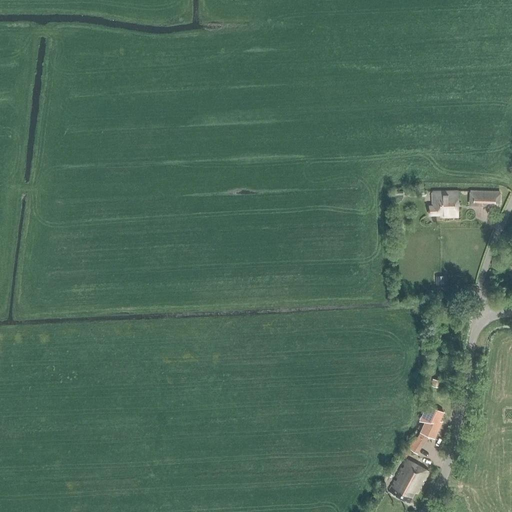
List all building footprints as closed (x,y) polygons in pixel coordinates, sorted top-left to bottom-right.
[(458,217),(457,191),(432,192),(433,206),(428,206),(428,215),(441,215),(442,218),(458,217)] [(499,192),(471,191),(470,204),(498,205),(499,192)] [(504,260),(495,257),(493,264),(503,267),(504,260)] [(445,284),(444,276),(436,276),(436,285),(445,284)] [(432,406),(420,432),(435,439),(440,429),(437,428),(444,412),(432,406)] [(388,492),(409,503),(414,493),(416,494),(427,472),(404,460),(388,492)]
